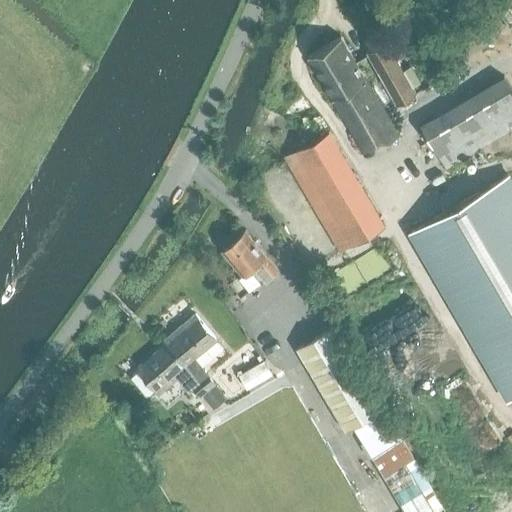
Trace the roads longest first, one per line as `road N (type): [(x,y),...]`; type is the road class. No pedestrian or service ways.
road 1 (residential): [(0,422),(185,163),(256,0)]
road 2 (track): [(511,420),(297,72),(325,0)]
road 3 (unknown): [(376,197),(419,110),(509,47)]
road 4 (trunk): [(89,511),(0,379)]
